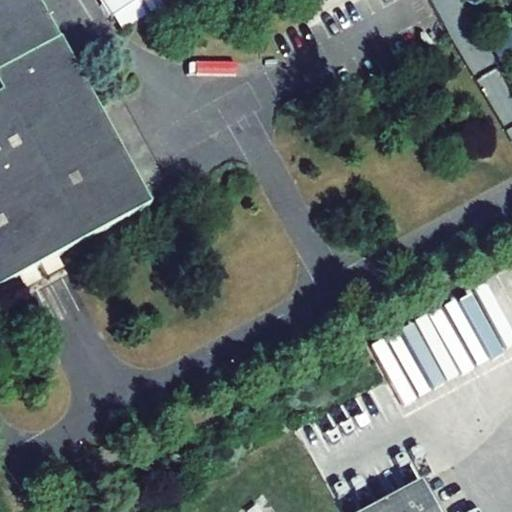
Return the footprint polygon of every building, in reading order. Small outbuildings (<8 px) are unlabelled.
[(1,0),(0,1),(0,94),(1,97),(68,60),(58,42),(56,43),(32,0),(1,0)] [(96,0),(109,20),(112,19),(140,0),(96,0)] [(179,0),(140,0),(112,19),(120,32),(179,0)] [(0,187),(106,130),(68,60),(1,97),(0,97),(0,187)] [(55,259),(149,208),(106,130),(0,187),(0,289),(17,280),(33,271),(39,268),(55,259)] [(63,273),(55,259),(39,268),(47,282),(63,273)] [(25,294),(41,285),(33,271),(17,280),(25,294)] [(434,511),(419,483),(365,511),(434,511)]
